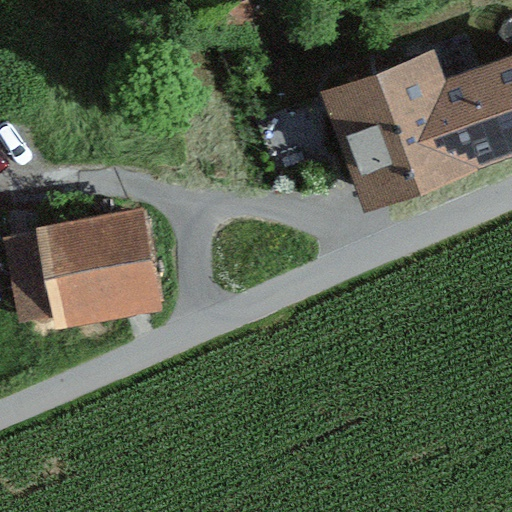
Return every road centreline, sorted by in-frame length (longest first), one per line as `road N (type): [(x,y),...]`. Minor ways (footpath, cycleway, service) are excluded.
road 1 (residential): [(0,415),(511,190)]
road 2 (track): [(0,202),(90,186),(401,237)]
